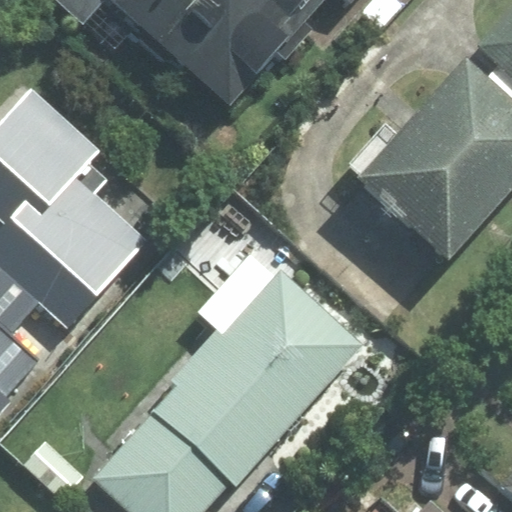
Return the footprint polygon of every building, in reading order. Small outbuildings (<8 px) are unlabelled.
[(101,0),(227,112),(327,0),(329,0),(349,18),(364,0),(101,0)] [(511,200),(511,0),(503,0),(341,179),(446,273),(511,200)] [(111,156),(35,93),(0,135),(0,415),(150,234),(88,183),(111,156)] [(214,511),(359,350),(277,277),(93,483),(125,511),(214,511)] [(433,511),(428,507),(423,511),(511,511),(511,481),(495,501),(507,511),(433,511)]
